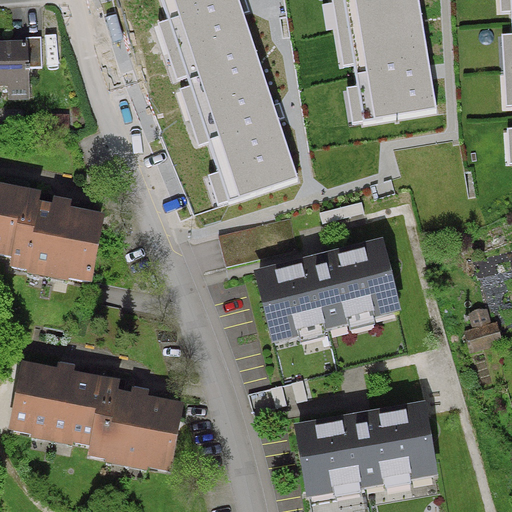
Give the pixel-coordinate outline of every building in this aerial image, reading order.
[(295,175),(236,0),(166,0),(232,196),(295,175)] [(434,105),(416,0),(347,0),(366,116),(434,105)] [(40,70),(39,40),(24,41),(24,48),(0,48),(0,87),(25,86),(25,75),(28,75),(28,71),(40,70)] [(0,257),(12,260),(22,207),(35,209),(37,200),(0,192),(0,257)] [(362,216),(359,206),(318,216),(321,227),(362,216)] [(93,248),(98,222),(35,209),(22,207),(12,260),(10,270),(29,273),(30,268),(65,275),(64,280),(86,285),(87,278),(89,279),(95,249),(93,248)] [(394,310),(379,251),(257,282),(271,340),(394,310)] [(469,354),(493,348),(488,330),(464,336),(469,354)] [(90,448),(100,395),(113,397),(116,387),(71,379),(72,371),(57,368),(56,376),(23,370),(17,397),(16,396),(11,421),(14,422),(12,433),(34,437),(35,432),(69,438),(68,444),(90,448)] [(172,437),(178,410),(145,404),(146,396),(131,393),(130,401),(113,397),(100,395),(90,448),(88,458),(108,462),(109,456),(144,463),(143,469),(164,473),(167,462),(169,462),(174,438),(172,437)] [(431,473),(421,413),(296,435),(307,495),(431,473)]
